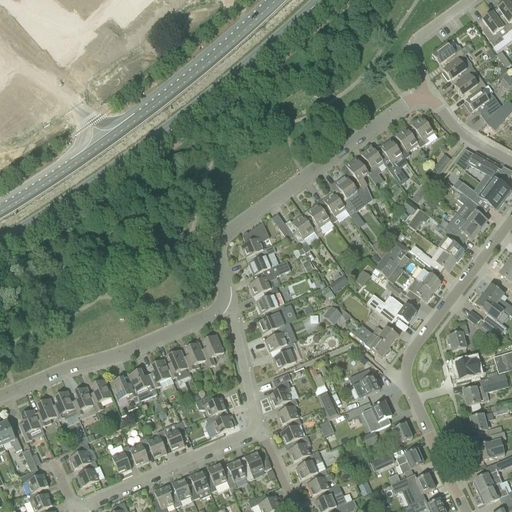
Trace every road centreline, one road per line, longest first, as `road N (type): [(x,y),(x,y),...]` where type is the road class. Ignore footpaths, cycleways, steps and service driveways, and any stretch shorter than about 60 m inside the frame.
road 1 (secondary): [(0,245),(168,128),(322,0)]
road 2 (secondary): [(274,0),(151,103),(0,207)]
road 3 (residential): [(465,511),(412,396),(408,357),(511,222)]
road 4 (residential): [(222,301),(215,255),(231,232),(405,104),(422,102)]
road 5 (residential): [(0,397),(210,316),(222,301)]
road 6 (residential): [(81,510),(250,432)]
road 7 (residential): [(250,432),(255,425),(222,301)]
road 8 (residential): [(422,102),(412,44),(469,0)]
